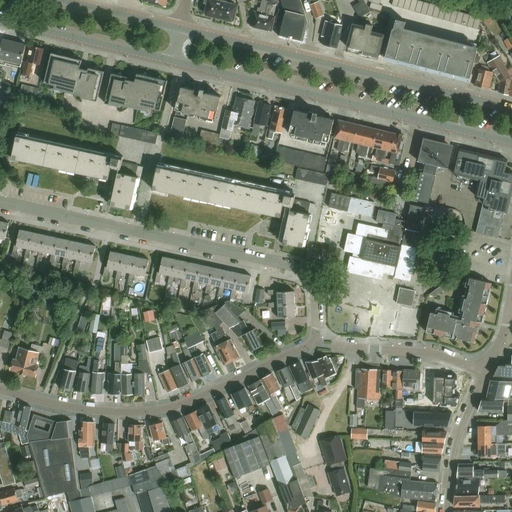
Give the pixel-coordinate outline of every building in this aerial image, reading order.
[(216,0),(203,0),(203,3),(208,4),(205,13),(207,16),(212,17),(216,0)] [(218,0),(216,0),(212,17),(222,20),(226,3),(218,1),(218,0)] [(234,21),(237,8),(236,6),(229,4),(229,0),(227,0),(226,3),(222,20),(231,22),(234,21)] [(261,30),(268,2),(262,0),(259,13),(254,12),(251,27),(261,30)] [(280,3),(280,0),(270,0),(271,3),(268,2),(261,30),(271,32),(274,20),(274,17),(270,16),(272,9),(274,9),(273,5),(280,3)] [(281,0),(284,10),(278,36),(303,42),(308,23),(300,0),(281,0)] [(307,0),(315,20),(324,16),(319,3),(317,4),(315,0),(307,0)] [(368,0),(368,1),(371,2),(370,8),(381,11),(383,5),(380,4),(381,0),(368,0)] [(482,19),(415,0),(393,0),(392,6),(478,30),(482,19)] [(360,3),(353,7),(360,18),(371,12),(370,11),(364,1),(360,3)] [(406,22),(396,20),(394,29),(393,29),(385,60),(470,82),(478,48),(405,29),(406,22)] [(340,37),(342,26),(326,22),(322,37),(324,38),(323,45),(338,49),(341,37),(340,37)] [(379,59),(385,35),(372,32),(374,26),(367,25),(367,28),(353,24),(347,47),(363,51),(362,54),(379,59)] [(0,62),(21,67),(26,45),(3,39),(0,51),(0,62)] [(40,65),(44,49),(31,46),(28,61),(26,61),(23,74),(30,76),(33,63),(40,65)] [(97,102),(105,72),(89,68),(90,67),(81,65),(82,60),(52,53),(45,82),(55,85),(54,88),(82,96),(81,98),(97,102)] [(489,53),(483,56),(486,62),(492,59),(489,53)] [(509,95),(511,83),(508,82),(509,78),(504,77),(504,76),(508,72),(500,57),(487,63),(492,70),(492,71),(493,72),(502,83),(499,92),(509,95)] [(489,90),(494,73),(479,69),(474,86),(489,90)] [(112,74),(105,104),(121,107),(121,105),(149,112),(150,108),(161,111),(168,81),(138,74),(136,78),(128,77),(112,74)] [(22,84),(19,95),(31,98),(34,87),(22,84)] [(216,119),(221,96),(205,92),(205,90),(201,89),(201,92),(182,87),(178,101),(177,101),(175,110),(216,119)] [(251,125),(249,124),(255,102),(238,98),(235,107),(233,106),(232,112),(227,111),(221,135),(226,136),(227,135),(231,133),(234,124),(245,126),(244,129),(250,130),(251,125)] [(267,126),(271,106),(260,103),(252,135),(258,136),(261,125),(267,126)] [(283,133),(288,109),(276,107),(269,139),(273,140),(275,132),(283,133)] [(329,142),(334,120),(318,116),(318,113),(314,112),(314,115),(295,110),(290,133),(329,142)] [(182,138),(187,120),(175,117),(170,135),(182,138)] [(342,152),(349,123),(340,121),(335,137),(340,139),(338,148),(340,149),(340,151),(342,152)] [(119,136),(121,124),(113,123),(111,134),(119,136)] [(354,142),(359,125),(349,123),(342,152),(344,152),(345,150),(347,151),(350,141),(354,142)] [(126,137),(128,126),(122,125),(120,136),(126,137)] [(361,156),(368,128),(359,125),(354,142),(359,143),(356,153),(359,153),(359,156),(361,156)] [(373,147),(377,130),(368,128),(361,156),(363,157),(364,155),(366,155),(369,145),(373,147)] [(199,143),(217,147),(220,135),(202,130),(199,143)] [(380,161),(387,132),(377,130),(373,147),(378,148),(375,157),(378,158),(377,160),(380,161)] [(392,151),(396,134),(387,132),(380,161),(382,161),(382,159),(385,160),(387,150),(392,151)] [(18,133),(13,159),(21,160),(21,157),(29,159),(29,162),(44,166),(52,167),(53,164),(61,166),(60,169),(82,174),(84,174),(85,171),(93,173),(92,176),(109,180),(112,167),(116,168),(119,169),(113,197),(112,200),(111,205),(131,209),(133,202),(135,192),(138,177),(136,176),(131,175),(126,174),(120,173),(123,162),(124,156),(18,133)] [(400,153),(404,136),(396,134),(392,151),(393,151),(390,163),(392,164),(393,162),(395,162),(398,152),(400,153)] [(451,146),(426,140),(420,162),(421,162),(412,200),(429,204),(438,166),(446,168),(451,146)] [(262,150),(251,146),(249,152),(260,156),(262,150)] [(326,164),(328,158),(280,146),(278,156),(276,161),(324,172),(326,164)] [(241,147),(240,154),(247,155),(248,148),(241,147)] [(475,233),(498,239),(504,213),(508,214),(511,196),(511,174),(505,173),(508,160),(460,149),(454,174),(479,180),(475,197),(480,198),(479,203),(483,204),(475,233)] [(156,177),(153,189),(163,191),(163,188),(173,191),(172,193),(185,196),(191,198),(192,195),(201,197),(200,200),(220,204),(220,201),(230,203),(229,206),(248,210),(256,212),(256,210),(264,211),(264,213),(281,217),(283,205),(288,206),(291,207),(283,243),(304,247),(311,215),(303,213),(298,212),(293,211),(295,200),(296,194),(158,164),(156,177)] [(393,182),(395,171),(388,170),(388,169),(372,166),(371,172),(379,174),(378,178),(367,176),(365,182),(389,187),(390,182),(393,182)] [(332,193),(329,207),(348,211),(351,197),(332,193)] [(351,197),(348,211),(371,216),(374,202),(351,197)] [(407,222),(396,220),(397,214),(378,210),(377,217),(375,222),(384,224),(383,229),(359,224),(356,235),(348,234),(344,251),(353,253),(353,257),(351,257),(347,273),(382,280),(383,274),(395,277),(395,278),(411,282),(418,249),(417,249),(420,235),(426,209),(411,205),(407,222)] [(0,238),(6,240),(9,223),(0,221),(0,238)] [(15,246),(13,255),(17,256),(19,247),(27,248),(29,249),(33,232),(20,230),(17,246),(15,246)] [(27,248),(25,258),(30,259),(32,249),(40,251),(42,252),(46,235),(33,232),(29,249),(27,248)] [(40,251),(38,260),(42,261),(44,252),(53,254),(55,254),(58,238),(46,235),(42,252),(40,251)] [(53,254),(51,263),(55,264),(57,255),(65,257),(67,257),(71,241),(58,238),(55,254),(53,254)] [(65,257),(63,266),(67,267),(69,258),(78,259),(80,260),(83,243),(71,241),(67,257),(65,257)] [(78,259),(75,269),(79,270),(82,260),(92,263),(96,246),(83,243),(80,260),(78,259)] [(106,267),(104,277),(108,278),(110,269),(118,270),(120,271),(124,255),(111,252),(107,267),(106,267)] [(118,270),(116,280),(120,281),(122,271),(130,273),(133,273),(136,257),(124,255),(120,271),(118,270)] [(130,273),(128,283),(133,284),(135,274),(145,276),(149,260),(136,257),(133,273),(130,273)] [(158,272),(155,283),(160,284),(162,274),(170,275),(172,276),(176,260),(163,257),(160,273),(158,272)] [(170,275),(168,285),(172,286),(174,276),(182,278),(185,279),(188,263),(176,260),(172,276),(170,275)] [(182,278),(180,288),(185,289),(187,279),(195,281),(197,281),(201,265),(188,263),(185,279),(182,278)] [(195,281),(193,291),(197,292),(199,282),(207,284),(210,284),(214,268),(201,265),(197,281),(195,281)] [(223,287),(226,271),(214,268),(210,284),(207,284),(205,293),(210,294),(212,285),(220,286),(223,287)] [(235,290),(239,273),(226,271),(223,287),(220,286),(218,296),(222,297),(225,287),(233,289),(235,290)] [(233,289),(230,299),(235,300),(237,290),(248,292),(251,276),(239,273),(235,290),(233,289)] [(482,324),(492,284),(467,278),(458,314),(437,309),(436,314),(431,313),(426,333),(453,340),(453,339),(475,344),(477,335),(478,335),(481,324),(482,324)] [(454,278),(452,278),(429,295),(436,297),(437,292),(441,293),(442,287),(447,288),(448,283),(453,284),(454,278)] [(412,307),(415,291),(400,288),(396,304),(412,307)] [(265,290),(257,289),(255,302),(262,304),(265,290)] [(278,291),(268,291),(268,296),(278,295),(278,303),(278,306),(295,305),(295,292),(278,293),(278,291)] [(133,309),(133,301),(125,301),(124,309),(133,309)] [(227,302),(212,308),(224,322),(234,334),(238,338),(244,335),(253,352),(264,346),(256,330),(250,333),(244,321),(242,322),(238,317),(245,312),(227,302)] [(278,303),(268,304),(269,309),(279,308),(279,319),(296,318),(295,305),(278,306),(278,303)] [(212,308),(202,311),(204,313),(208,318),(210,322),(217,331),(218,332),(217,332),(232,361),(240,357),(231,339),(229,340),(223,329),(221,325),(224,322),(212,308)] [(153,310),(144,312),(147,323),(156,320),(153,310)] [(82,316),(79,324),(86,326),(88,318),(82,316)] [(272,322),(273,330),(287,329),(286,322),(272,322)] [(169,327),(168,328),(170,333),(171,332),(179,329),(177,324),(169,327)] [(13,333),(5,331),(3,340),(0,339),(0,348),(1,346),(8,348),(13,333)] [(188,347),(189,346),(203,340),(198,331),(184,337),(188,347)] [(217,331),(211,334),(211,335),(217,346),(215,347),(225,365),(232,361),(217,332),(218,332),(217,331)] [(91,393),(103,394),(104,381),(105,380),(105,373),(98,373),(100,361),(101,349),(103,349),(105,338),(98,337),(94,360),(94,361),(92,373),(91,393)] [(147,341),(150,353),(163,350),(160,338),(147,341)] [(42,353),(44,347),(33,344),(31,350),(21,347),(17,360),(15,359),(13,370),(36,376),(39,365),(37,365),(40,352),(42,353)] [(144,345),(138,345),(137,345),(139,362),(148,360),(146,344),(144,345)] [(202,377),(212,372),(203,354),(198,356),(193,346),(188,349),(202,377)] [(192,382),(202,377),(188,349),(183,351),(188,361),(183,364),(192,382)] [(176,367),(170,370),(173,376),(178,388),(189,384),(180,365),(175,353),(171,355),(171,356),(176,367)] [(88,392),(91,376),(94,358),(88,357),(86,367),(80,366),(79,372),(78,372),(75,390),(88,392)] [(326,378),(330,377),(337,374),(335,369),(340,366),(338,361),(339,360),(338,358),(336,357),(330,359),(328,360),(327,357),(319,360),(319,362),(326,378)] [(59,387),(66,389),(67,390),(69,391),(70,390),(72,390),(79,361),(66,358),(64,369),(59,387)] [(326,378),(319,362),(313,362),(313,361),(308,361),(308,362),(307,362),(313,379),(320,376),(321,378),(320,379),(323,387),(331,383),(329,380),(331,379),(330,377),(326,378)] [(290,366),(294,376),(298,384),(303,382),(307,390),(307,391),(314,388),(310,379),(308,379),(300,362),(290,366)] [(120,395),(121,376),(121,374),(121,363),(116,363),(115,374),(109,374),(108,381),(110,383),(109,394),(120,395)] [(122,364),(122,375),(128,375),(134,375),(133,367),(133,364),(129,364),(122,364)] [(511,365),(511,366),(511,365),(506,365),(506,367),(499,366),(494,377),(511,377),(511,365)] [(133,367),(134,375),(134,376),(134,395),(145,394),(145,374),(140,374),(140,367),(133,367)] [(277,372),(279,376),(284,388),(290,385),(297,401),(301,398),(288,367),(283,369),(281,368),(279,369),(278,371),(277,372)] [(163,368),(159,370),(160,374),(160,375),(161,376),(168,393),(178,388),(173,376),(170,370),(165,372),(163,368)] [(365,380),(366,369),(357,369),(356,389),(358,389),(357,408),(365,408),(366,399),(367,380),(365,380)] [(367,380),(366,399),(380,399),(381,370),(366,369),(365,380),(367,380)] [(393,389),(393,370),(383,370),(382,389),(393,389)] [(403,391),(403,376),(404,371),(393,370),(393,389),(397,389),(397,398),(397,410),(402,410),(402,398),(403,391)] [(421,391),(421,390),(422,372),(404,371),(403,391),(414,391),(421,391)] [(279,411),(284,409),(275,393),(281,390),(273,374),(272,375),(270,374),(267,375),(267,377),(263,379),(279,411)] [(134,395),(134,376),(134,375),(128,375),(122,375),(123,395),(134,395)] [(435,378),(433,405),(442,405),(442,408),(443,408),(457,409),(462,397),(456,397),(456,396),(456,390),(458,390),(459,377),(458,377),(444,377),(444,379),(435,378)] [(274,415),(278,413),(271,398),(270,399),(261,380),(255,383),(254,383),(252,384),(251,385),(249,386),(259,405),(266,401),(274,415)] [(303,382),(298,384),(302,393),(307,390),(303,382)] [(487,399),(509,400),(511,386),(511,383),(491,382),(487,399)] [(250,413),(256,410),(253,403),(246,388),(233,394),(240,409),(246,406),(250,413)] [(241,424),(238,422),(226,397),(224,398),(222,397),(219,399),(219,400),(217,401),(223,412),(220,413),(224,420),(226,419),(231,431),(237,429),(238,431),(243,428),(241,424)] [(511,399),(509,400),(487,399),(482,399),(480,406),(479,406),(479,410),(479,412),(503,413),(504,402),(509,403),(509,408),(508,408),(508,421),(511,420),(511,399)] [(13,411),(11,424),(22,426),(20,431),(20,434),(23,444),(29,442),(26,432),(32,408),(32,407),(20,404),(20,405),(18,412),(13,411)] [(307,437),(320,411),(309,405),(296,432),(307,437)] [(211,427),(219,423),(215,415),(214,416),(209,407),(207,406),(197,410),(206,429),(211,427)] [(205,440),(209,438),(197,411),(192,413),(191,413),(189,414),(188,415),(186,416),(193,431),(199,428),(205,440)] [(414,411),(413,425),(448,427),(452,412),(449,412),(414,411)] [(288,426),(287,423),(283,414),(275,417),(294,466),(300,463),(288,433),(285,434),(284,430),(288,428),(287,427),(288,426)] [(189,445),(195,442),(191,432),(190,432),(184,417),(173,421),(180,437),(185,435),(189,445)] [(290,511),(304,511),(302,504),(307,503),(305,496),(293,467),(288,454),(287,455),(273,419),(258,427),(280,486),(289,510),(289,509),(290,511)] [(92,496),(90,486),(81,489),(72,420),(70,420),(71,424),(57,425),(52,438),(30,431),(28,436),(46,498),(67,492),(72,511),(95,511),(92,496)] [(241,424),(243,428),(246,433),(252,430),(247,420),(241,424)] [(479,444),(497,444),(497,435),(511,435),(511,420),(508,421),(502,421),(502,426),(479,426),(479,444)] [(95,446),(95,443),(96,422),(82,421),(82,430),(80,430),(80,446),(82,458),(91,458),(90,446),(94,446),(95,446)] [(164,445),(171,443),(169,437),(167,438),(163,422),(151,425),(155,441),(162,439),(164,445)] [(113,452),(115,424),(104,423),(103,443),(108,443),(107,451),(113,452)] [(143,450),(143,441),(142,441),(142,425),(129,424),(129,441),(136,441),(136,450),(143,450)] [(257,428),(225,449),(235,477),(270,464),(257,428)] [(352,428),(352,438),(367,439),(368,429),(352,428)] [(222,438),(213,443),(217,452),(233,442),(227,432),(221,436),(222,438)] [(445,443),(447,433),(423,432),(423,442),(445,443)] [(332,472),(329,473),(331,482),(333,482),(337,496),(352,492),(345,468),(344,468),(342,462),(347,460),(340,435),(321,441),(328,466),(330,465),(332,472)] [(190,457),(199,453),(195,442),(189,445),(185,446),(190,457)] [(442,453),(445,443),(423,442),(423,452),(442,453)] [(123,453),(124,461),(131,461),(132,453),(129,453),(129,444),(119,444),(122,453),(123,453)] [(497,444),(479,444),(479,457),(506,457),(506,444),(497,444)] [(29,446),(22,448),(25,458),(32,456),(29,446)] [(202,455),(203,460),(216,452),(214,449),(202,455)] [(157,464),(171,458),(169,452),(164,454),(159,456),(155,458),(157,464)] [(192,462),(202,459),(199,453),(190,457),(192,462)] [(440,472),(442,456),(425,454),(424,462),(422,461),(421,470),(440,472)] [(96,468),(103,467),(102,457),(94,458),(96,468)] [(159,469),(173,464),(171,458),(157,464),(157,465),(159,469)] [(224,458),(214,462),(218,472),(228,467),(224,458)] [(186,466),(188,469),(203,461),(202,459),(192,462),(186,465),(186,466)] [(412,472),(413,464),(387,460),(387,461),(384,462),(383,468),(385,468),(412,472)] [(174,471),(176,470),(173,464),(159,469),(142,475),(145,482),(150,480),(156,478),(162,476),(162,475),(168,473),(174,471)] [(301,464),(293,467),(305,496),(314,497),(301,464)] [(130,476),(133,485),(145,482),(142,475),(159,469),(157,465),(147,469),(130,475),(130,476)] [(478,479),(498,478),(499,471),(484,471),(484,470),(474,470),(474,465),(459,465),(458,479),(478,479)] [(0,468),(0,472),(1,475),(13,472),(11,466),(0,468)] [(124,466),(115,468),(118,478),(126,476),(124,466)] [(190,475),(188,469),(186,466),(180,468),(184,478),(190,475)] [(25,468),(18,470),(20,478),(28,476),(25,468)] [(174,471),(178,480),(184,478),(180,468),(176,470),(174,471)] [(412,472),(385,468),(384,471),(374,470),(371,490),(378,490),(402,498),(437,501),(439,483),(411,481),(412,472)] [(171,483),(178,480),(174,471),(168,473),(171,483)] [(13,472),(1,475),(2,481),(15,477),(13,472)] [(165,485),(171,483),(168,473),(162,475),(162,476),(165,485)] [(125,477),(128,486),(133,485),(130,476),(125,477)] [(165,486),(165,485),(162,476),(156,478),(159,488),(164,486),(165,486)] [(15,477),(2,481),(4,486),(16,483),(15,477)] [(123,488),(128,486),(125,477),(120,478),(123,488)] [(25,482),(27,488),(40,484),(38,478),(25,482)] [(153,489),(159,488),(156,478),(150,480),(153,489)] [(458,479),(456,494),(476,494),(478,479),(458,479)] [(147,491),(149,491),(153,489),(150,480),(145,482),(146,486),(147,491)] [(135,490),(146,486),(145,482),(133,485),(135,490)] [(146,486),(135,490),(136,495),(138,494),(147,491),(146,486)] [(171,511),(165,490),(164,486),(159,488),(153,489),(149,491),(150,496),(151,501),(153,506),(154,511),(171,511)] [(18,497),(23,496),(21,489),(16,491),(15,489),(0,493),(3,505),(19,500),(18,497)] [(269,489),(260,492),(264,504),(273,501),(269,489)] [(140,499),(150,496),(149,491),(147,491),(138,494),(140,499)] [(506,495),(456,496),(454,507),(471,507),(471,508),(480,508),(480,506),(481,506),(481,501),(505,501),(506,495)] [(141,504),(151,501),(150,496),(140,499),(141,504)] [(332,511),(333,511),(323,510),(324,501),(319,500),(317,509),(320,510),(319,511),(332,511)] [(143,509),(153,506),(151,501),(141,504),(143,509)] [(423,511),(435,511),(437,503),(419,501),(418,507),(404,505),(403,509),(423,511)]
